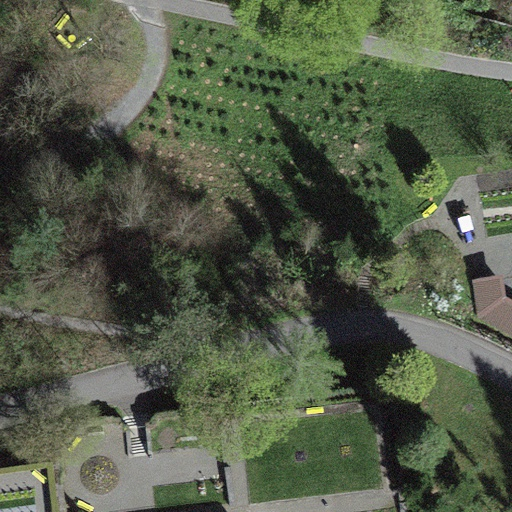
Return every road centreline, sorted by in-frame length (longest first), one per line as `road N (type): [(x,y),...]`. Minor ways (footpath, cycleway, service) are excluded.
road 1 (residential): [(511,375),(418,329),(374,325),(0,413)]
road 2 (residential): [(511,71),(387,62),(136,0)]
